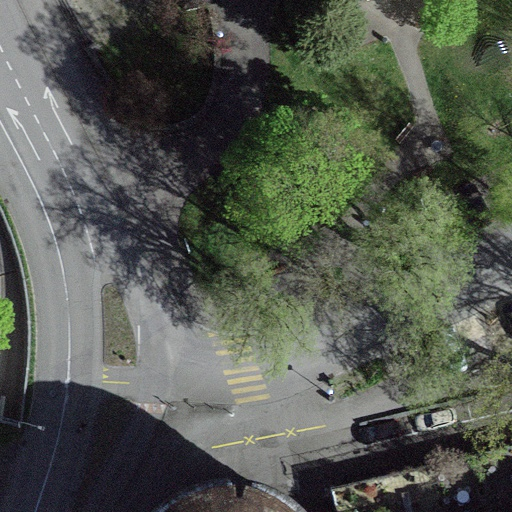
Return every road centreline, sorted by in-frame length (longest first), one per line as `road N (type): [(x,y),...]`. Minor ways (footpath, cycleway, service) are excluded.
road 1 (residential): [(35,511),(69,382),(72,312),(59,238),(0,76)]
road 2 (residential): [(511,430),(336,473),(307,470),(281,454),(242,369)]
road 3 (residential): [(242,369),(325,346),(511,265)]
